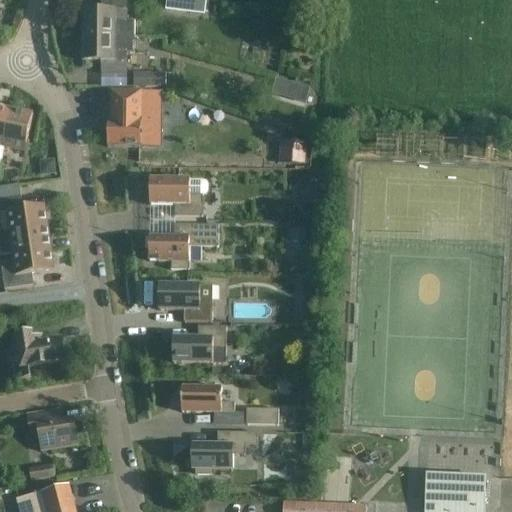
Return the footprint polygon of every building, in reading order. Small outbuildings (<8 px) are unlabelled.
[(124,21),(124,0),(103,0),(101,0),(101,13),(82,13),(82,37),(132,37),(132,22),(124,21)] [(131,54),(132,37),(82,37),(82,62),(102,63),(102,75),(123,76),(123,54),(131,54)] [(166,73),(134,73),(134,88),(166,88),(166,73)] [(111,122),(108,122),(108,148),(160,149),(161,94),(111,93),(111,122)] [(0,147),(3,148),(11,110),(0,107),(0,147)] [(11,110),(3,148),(25,152),(32,114),(11,110)] [(204,196),(208,192),(208,185),(204,181),(150,181),(150,206),(175,206),(174,218),(202,218),(203,196),(204,196)] [(0,200),(20,197),(18,185),(0,187),(0,200)] [(20,197),(0,200),(0,213),(6,213),(9,233),(47,228),(44,206),(22,209),(20,197)] [(218,248),(218,226),(174,226),(174,238),(149,237),(149,258),(149,262),(158,262),(158,263),(171,263),(171,270),(189,270),(189,248),(218,248)] [(0,234),(0,256),(12,255),(51,249),(47,228),(9,233),(0,234)] [(51,249),(12,255),(14,267),(1,268),(4,291),(33,286),(31,274),(54,271),(51,249)] [(212,324),(212,302),(199,302),(199,287),(159,286),(159,311),(184,312),(184,323),(212,324)] [(226,365),(226,328),(198,328),(198,339),(173,339),(173,360),(173,364),(179,364),(226,365)] [(12,364),(15,380),(29,377),(28,368),(57,363),(56,362),(64,361),(61,341),(42,344),(41,338),(32,340),(31,334),(16,337),(20,363),(12,364)] [(234,414),(234,404),(222,403),(222,388),(182,388),(181,413),(234,414)] [(278,426),(278,410),(246,410),(246,426),(278,426)] [(61,423),(59,411),(27,416),(31,439),(39,438),(41,452),(77,446),(73,421),(61,423)] [(257,446),(257,434),(217,433),(217,445),(192,445),(192,470),(196,470),(196,475),(211,475),(211,470),(232,471),(232,456),(245,456),(245,446),(257,446)] [(55,480),(52,466),(29,470),(31,484),(55,480)] [(484,511),(486,479),(426,476),(424,511),(484,511)] [(75,511),(69,486),(18,499),(20,511),(75,511)] [(363,511),(364,507),(281,501),(280,511),(363,511)]
